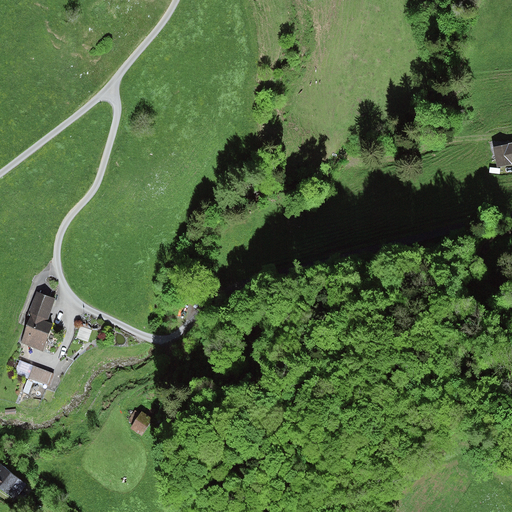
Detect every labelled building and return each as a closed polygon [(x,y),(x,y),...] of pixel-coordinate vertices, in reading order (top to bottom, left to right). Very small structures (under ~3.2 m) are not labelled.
[(511,144),(495,147),(497,167),(511,164),(511,144)] [(59,302),(41,294),(29,320),(36,323),(27,343),(49,352),(61,325),(51,321),(59,302)] [(58,377),(22,363),(17,375),(54,389),(58,377)] [(146,412),(131,429),(142,438),(157,422),(146,412)] [(3,463),(0,466),(0,486),(17,501),(30,486),(3,463)]
